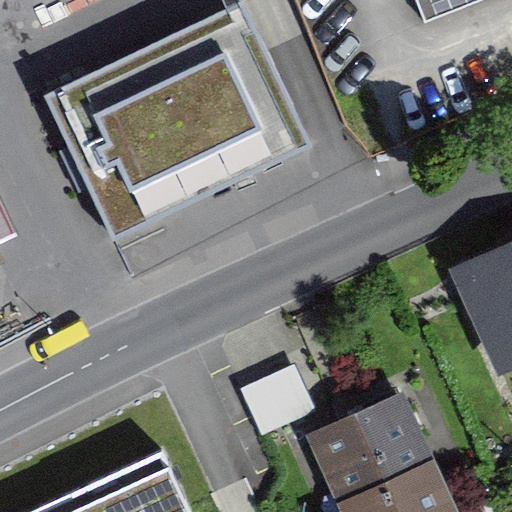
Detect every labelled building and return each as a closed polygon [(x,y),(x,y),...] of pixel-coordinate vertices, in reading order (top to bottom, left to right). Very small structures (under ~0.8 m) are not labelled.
[(415,0),(426,26),(490,0),(415,0)] [(51,138),(118,288),(311,202),(259,84),(223,100),(181,8),(41,71),(68,131),(51,138)] [(0,194),(0,232),(15,225),(0,194)] [(511,260),(460,283),(498,372),(511,365),(511,260)] [(314,408),(293,364),(240,388),(261,433),(314,408)] [(447,511),(397,400),(320,435),(355,511),(354,511),(447,511)] [(190,511),(161,449),(25,511),(190,511)]
